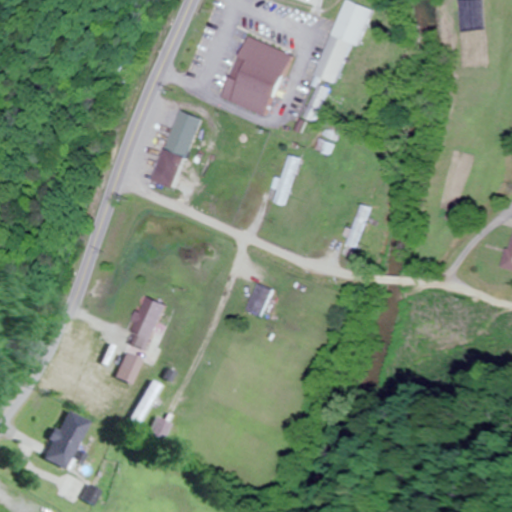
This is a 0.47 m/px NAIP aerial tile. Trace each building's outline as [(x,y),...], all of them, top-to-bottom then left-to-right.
[(349,0),(316,74),(338,84),(356,44),(360,46),(376,10),(354,0),(349,0)] [(269,116),(293,53),(245,35),(222,98),(269,116)] [(199,118),(177,110),(151,181),(173,189),(199,118)] [(230,156),(236,159),(247,136),(241,133),(230,156)] [(300,158),(290,155),(275,203),(286,206),(300,158)] [(360,249),(374,208),(364,205),(350,246),(360,249)] [(274,290),(259,283),(247,310),(262,317),(274,290)] [(164,305),(144,297),(125,344),(145,351),(164,305)] [(131,385),(140,359),(123,353),(114,379),(131,385)] [(170,425),(155,416),(162,402),(155,398),(161,387),(149,380),(125,423),(160,443),(170,425)] [(41,459),(62,470),(87,421),(66,410),(41,459)] [(98,491),(84,483),(76,498),(90,506),(98,491)]
